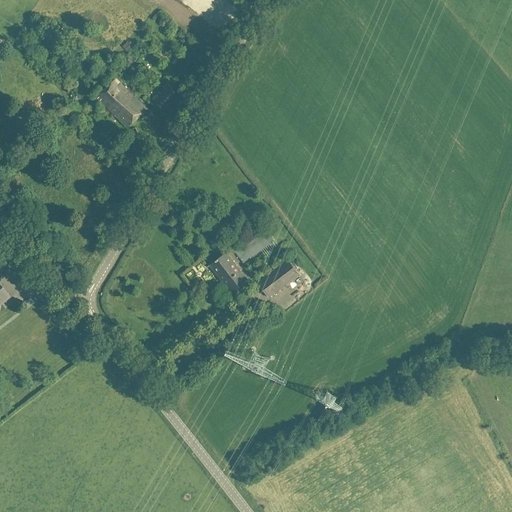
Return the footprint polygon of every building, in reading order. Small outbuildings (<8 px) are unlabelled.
[(160,21),(159,25),(162,28),(166,26),(167,22),(164,19),(160,21)] [(147,108),(116,77),(97,96),(127,128),(147,108)] [(166,116),(182,96),(166,82),(150,102),(166,116)] [(247,280),(227,255),(233,251),(243,263),(273,239),(262,224),(225,253),(226,253),(218,259),(210,264),(231,292),(247,280)] [(269,298),(300,275),(288,259),(257,282),(269,298)] [(0,310),(8,304),(4,300),(9,296),(0,283),(0,310)] [(456,361),(464,357),(456,339),(447,343),(456,361)]
